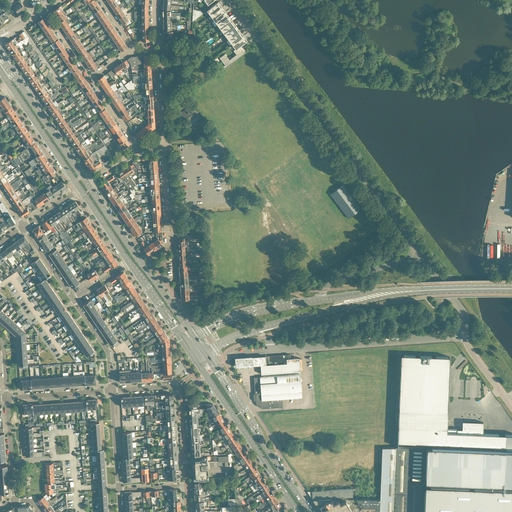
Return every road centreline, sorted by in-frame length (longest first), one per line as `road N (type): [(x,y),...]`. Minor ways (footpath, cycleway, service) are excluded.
road 1 (unclassified): [(421,254),(230,0)]
road 2 (tertiary): [(243,333),(384,297),(511,290)]
road 3 (tertiary): [(511,286),(312,300)]
road 4 (unclassified): [(271,347),(465,335)]
road 5 (secondary): [(309,511),(205,351)]
road 6 (secondary): [(191,352),(296,511)]
road 7 (secondary): [(191,334),(85,182)]
road 8 (secondary): [(85,182),(0,55)]
road 9 (residential): [(175,278),(161,147)]
road 10 (tertiary): [(312,300),(253,309),(191,334)]
road 11 (unclassified): [(421,254),(335,280),(312,300)]
